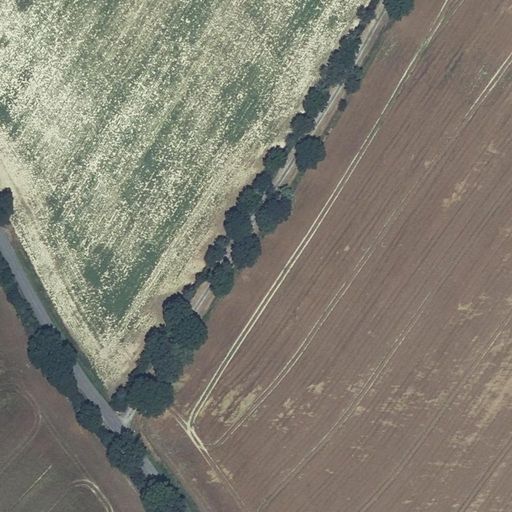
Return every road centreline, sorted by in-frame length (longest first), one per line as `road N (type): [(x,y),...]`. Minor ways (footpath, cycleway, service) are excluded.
road 1 (track): [(387,0),(120,427)]
road 2 (tertiary): [(180,511),(59,343),(0,237)]
